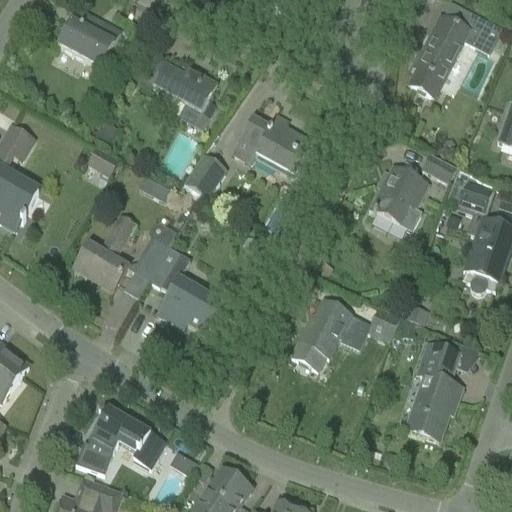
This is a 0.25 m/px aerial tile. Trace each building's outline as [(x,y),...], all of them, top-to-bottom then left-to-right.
[(257,0),(254,8),(259,11),(292,25),(302,0),(257,0)] [(100,75),(110,56),(120,39),(76,16),(57,52),(100,75)] [(493,53),(501,36),(474,22),(466,38),(440,24),(414,74),(417,76),(409,92),(432,105),(441,88),(462,48),(474,54),(482,40),(494,47),(492,52),(493,53)] [(182,82),(163,72),(151,94),(184,112),(177,124),(202,137),(205,131),(215,113),(207,109),(217,91),(186,74),(182,82)] [(511,154),(511,108),(510,108),(496,149),(511,154)] [(271,131),(253,121),(233,159),(251,169),(255,162),(294,183),(311,151),(284,136),(287,130),(275,123),(271,131)] [(0,219),(1,221),(0,222),(0,229),(14,238),(37,199),(4,180),(14,164),(20,167),(32,147),(10,135),(9,138),(0,153),(0,219)] [(94,156),(85,171),(109,184),(117,170),(94,156)] [(206,206),(226,177),(203,161),(182,190),(206,206)] [(451,192),(458,175),(429,161),(421,176),(451,192)] [(429,191),(416,185),(391,172),(385,183),(387,185),(384,191),(381,190),(368,216),(411,239),(420,220),(415,218),(429,191)] [(485,295),(493,298),(511,244),(511,236),(482,226),(491,199),(488,198),(465,190),(462,200),(458,211),(457,216),(461,218),(472,222),(472,223),(472,224),(466,239),(476,243),(461,287),(469,290),(468,295),(470,298),(474,301),(479,301),(483,300),(485,295)] [(497,226),(511,227),(511,208),(499,207),(497,226)] [(83,260),(73,277),(86,285),(88,281),(114,296),(116,293),(127,275),(147,287),(167,253),(175,239),(158,229),(153,230),(148,239),(150,244),(136,269),(128,271),(116,263),(123,250),(134,231),(119,222),(97,258),(88,252),(83,260)] [(266,251),(259,262),(269,267),(275,257),(266,251)] [(147,287),(147,288),(159,295),(160,294),(169,299),(166,304),(156,321),(176,333),(180,327),(204,341),(221,312),(204,301),(178,286),(189,267),(179,261),(167,253),(147,287)] [(297,349),(290,363),(317,377),(324,362),(328,364),(334,352),(354,363),(356,360),(366,340),(369,334),(349,324),(350,323),(346,321),(340,317),(322,308),(310,331),(308,330),(297,349)] [(409,313),(405,326),(422,331),(426,318),(409,313)] [(369,334),(366,340),(389,349),(400,324),(378,314),(370,333),(369,334)] [(401,332),(401,345),(414,345),(414,332),(401,332)] [(412,419),(405,438),(437,449),(447,420),(451,421),(460,395),(448,390),(453,375),(454,371),(457,361),(439,354),(427,351),(423,364),(417,381),(424,384),(412,419)] [(0,404),(2,406),(28,372),(0,352),(0,404)] [(77,464),(74,471),(103,482),(112,459),(118,448),(136,458),(132,466),(149,476),(165,449),(141,435),(144,430),(128,421),(125,426),(111,418),(106,415),(101,421),(98,424),(99,425),(101,423),(101,424),(88,447),(89,449),(88,450),(83,448),(81,452),(82,452),(77,464)] [(190,484),(198,472),(191,468),(177,460),(176,461),(170,472),(184,480),(189,483),(190,484)] [(239,511),(250,496),(221,475),(195,511),(239,511)] [(114,511),(119,499),(82,485),(72,511),(61,507),(58,511),(114,511)]
